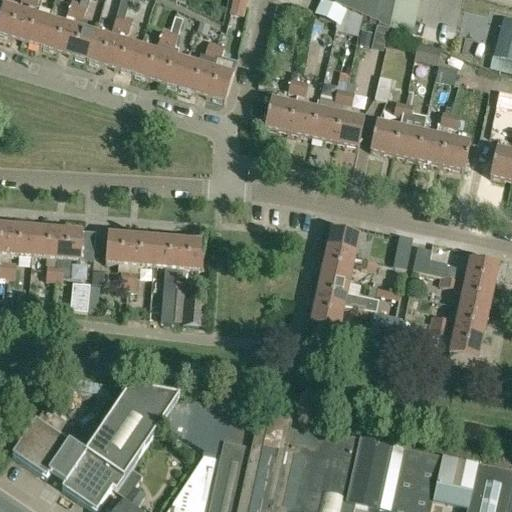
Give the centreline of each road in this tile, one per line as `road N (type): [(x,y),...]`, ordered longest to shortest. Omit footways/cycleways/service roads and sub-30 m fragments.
road 1 (residential): [(0,64),(223,132),(226,190)]
road 2 (residential): [(511,248),(226,190)]
road 3 (residential): [(226,190),(0,177)]
